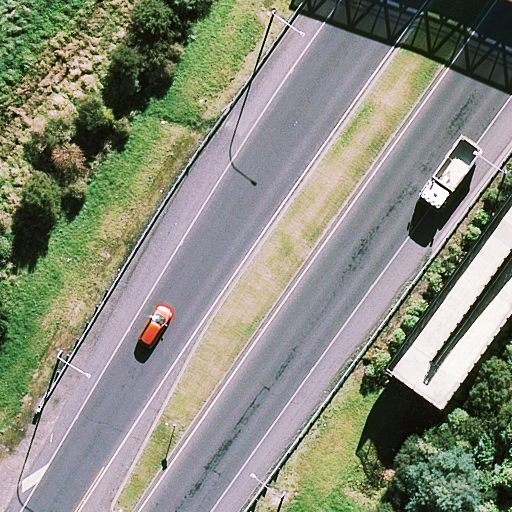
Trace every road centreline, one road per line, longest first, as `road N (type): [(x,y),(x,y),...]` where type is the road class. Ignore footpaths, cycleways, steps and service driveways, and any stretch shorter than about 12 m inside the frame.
road 1 (primary): [(511,21),(237,409),(139,511)]
road 2 (primary): [(83,511),(139,357),(294,119),(384,0)]
